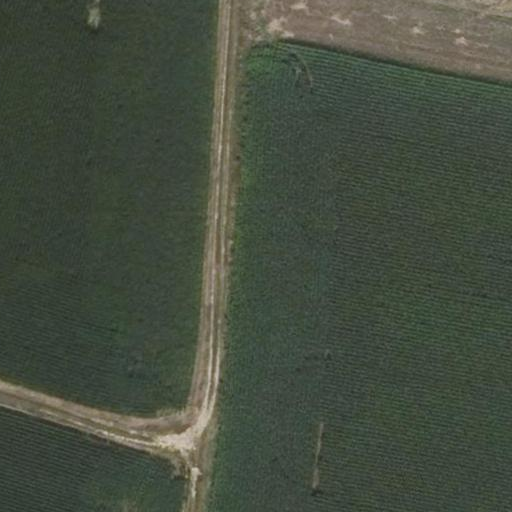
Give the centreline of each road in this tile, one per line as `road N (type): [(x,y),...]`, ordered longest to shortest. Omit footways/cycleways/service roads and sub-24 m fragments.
road 1 (track): [(202,511),(239,209),(248,0)]
road 2 (track): [(210,455),(0,393)]
